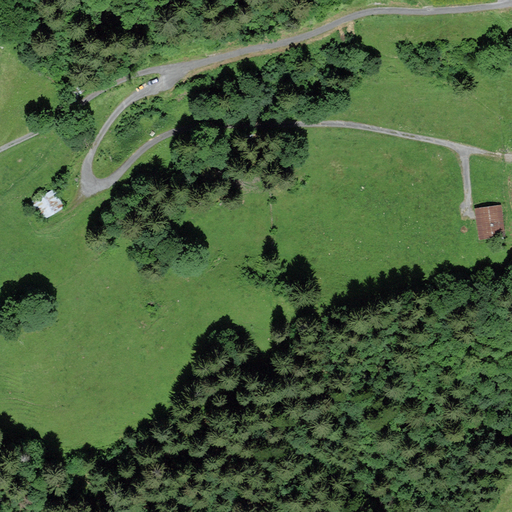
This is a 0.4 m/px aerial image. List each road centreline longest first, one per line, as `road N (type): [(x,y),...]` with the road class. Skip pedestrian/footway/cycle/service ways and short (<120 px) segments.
road 1 (track): [(511,157),(359,125),(208,126),(161,135),(111,180),(89,178),(90,154),(110,120),(134,94),(171,75),(364,11),(464,9)]
road 2 (track): [(171,75),(162,67),(123,78),(0,148)]
